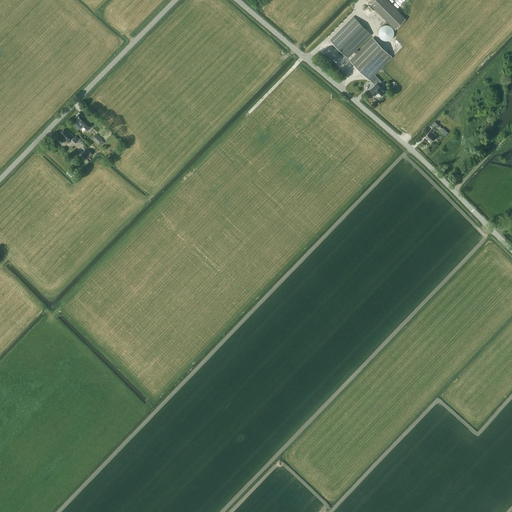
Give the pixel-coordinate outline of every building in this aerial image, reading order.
[(393,28),(392,28),(394,30),(405,19),(386,0),(374,0),(370,5),(392,27),(391,27),(390,26),(389,26),(388,25),(387,25),(386,25),(385,25),(384,25),(384,26),(383,26),(382,26),(381,27),(380,28),(379,29),(379,30),(379,31),(378,31),(378,32),(378,33),(378,34),(378,35),(379,35),(379,36),(379,37),(380,37),(380,38),(381,39),(382,40),(383,40),(384,41),(385,41),(386,41),(387,41),(388,41),(389,41),(389,40),(390,40),(391,40),(391,39),(392,39),(392,38),(393,37),(394,36),(394,35),(394,34),(394,33),(394,32),(394,31),(394,30),(393,29),(393,28)] [(330,41),(348,58),(354,52),(357,54),(351,61),(370,79),(376,84),(370,90),(375,95),(377,94),(380,97),(382,94),(385,92),(379,85),(382,81),(378,77),(375,74),(392,56),(373,38),(360,52),(357,49),(371,34),(353,17),(330,41)] [(77,121),(74,124),(80,129),(82,126),(87,131),(94,124),(89,119),(88,120),(85,117),(84,118),(80,114),(76,118),(77,119),(76,120),(77,121)] [(439,125),(435,122),(430,126),(434,130),(439,125)] [(73,138),(66,131),(65,132),(63,130),(60,133),(61,135),(60,136),(68,143),(73,138)] [(431,131),(425,137),(431,143),(437,136),(431,131)] [(102,139),(97,134),(92,138),(98,144),(102,139)] [(93,154),(89,150),(83,156),(87,159),(88,159),(90,161),(92,159),(90,157),(93,154)]
